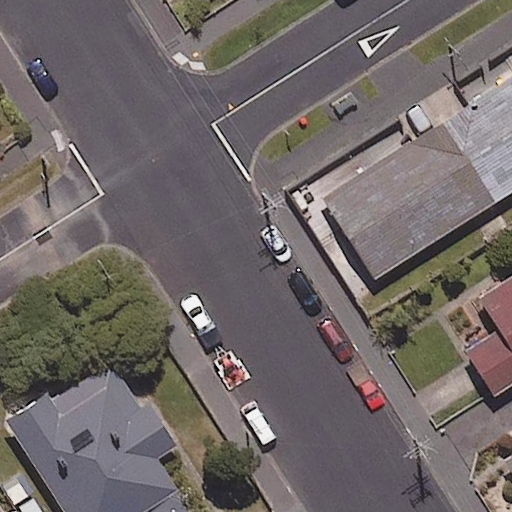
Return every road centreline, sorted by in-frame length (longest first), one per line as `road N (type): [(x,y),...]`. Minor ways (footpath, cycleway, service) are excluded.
road 1 (residential): [(383,511),(154,161)]
road 2 (residential): [(154,161),(407,0)]
road 3 (residential): [(154,161),(52,0)]
road 4 (residential): [(0,259),(154,161)]
